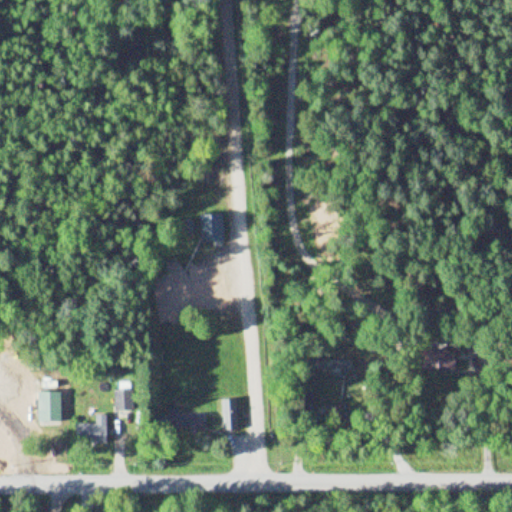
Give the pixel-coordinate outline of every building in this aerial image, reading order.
[(223,241),(223,215),(201,215),(201,241),(223,241)] [(453,372),(453,352),(423,352),(423,372),(453,372)] [(119,391),(112,391),(112,411),(132,411),(132,384),(119,384),(119,391)] [(36,393),(36,423),(60,423),(60,393),(36,393)] [(236,400),(220,400),(220,431),(236,431),(236,400)] [(163,429),(204,430),(204,412),(164,411),(163,429)] [(95,425),(74,425),(74,444),(106,444),(106,415),(95,415),(95,425)] [(0,442),(13,442),(13,419),(0,419),(0,442)]
